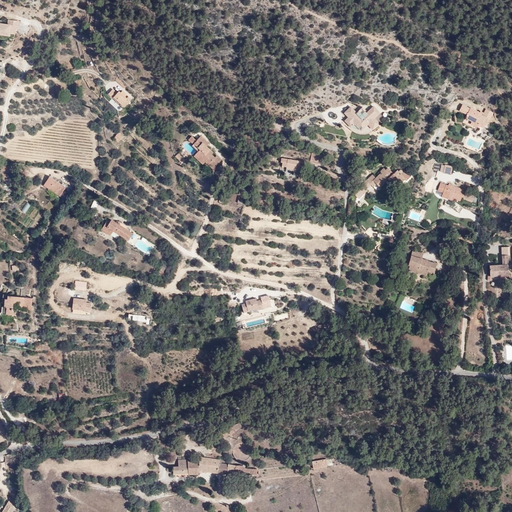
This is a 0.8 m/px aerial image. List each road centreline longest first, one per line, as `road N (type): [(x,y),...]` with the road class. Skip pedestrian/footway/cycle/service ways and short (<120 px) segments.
road 1 (unclassified): [(371,369),(297,375),(212,420),(0,453)]
road 2 (residential): [(459,374),(466,267),(482,207),(469,160)]
road 3 (residential): [(336,305),(347,224),(342,158)]
road 4 (unclassified): [(336,305),(215,267)]
